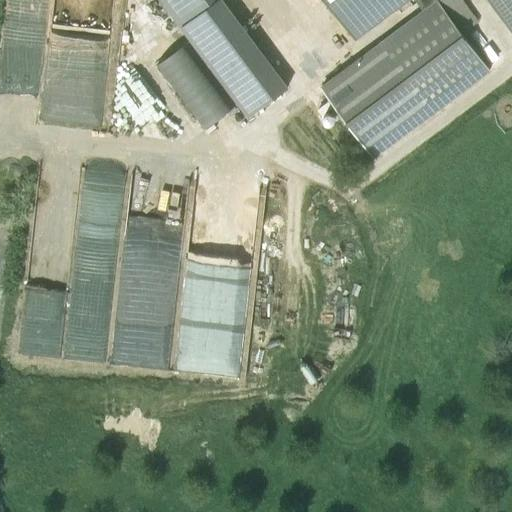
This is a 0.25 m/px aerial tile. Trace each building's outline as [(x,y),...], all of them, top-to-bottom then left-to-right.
[(289,87),(224,0),(160,0),(248,117),(289,87)] [(416,0),(425,12),(323,88),(375,157),(491,70),(438,0),(326,0),(355,37),(404,0),(416,0)] [(511,0),(490,0),(511,30),(511,0)] [(41,115),(102,122),(115,25),(53,17),(41,115)] [(236,109),(186,42),(157,63),(206,131),(236,109)] [(511,81),(388,175),(473,288),(511,258),(511,81)] [(40,233),(77,235),(80,176),(69,175),(68,191),(42,190),(40,233)] [(114,359),(173,364),(189,187),(171,185),(170,201),(185,203),(183,227),(158,225),(157,246),(133,244),(134,233),(126,233),(114,359)]
